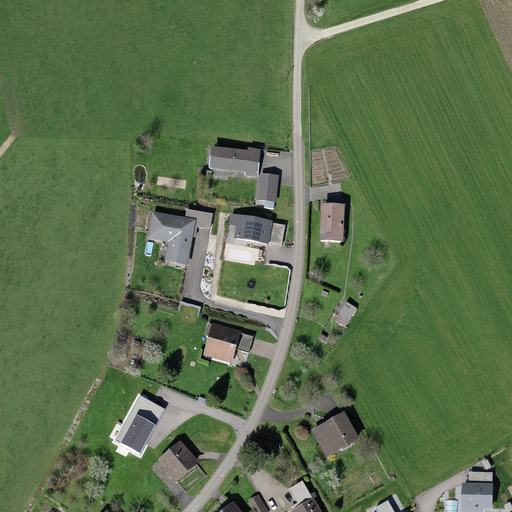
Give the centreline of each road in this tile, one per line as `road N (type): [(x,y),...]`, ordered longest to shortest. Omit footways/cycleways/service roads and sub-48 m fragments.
road 1 (residential): [(297,45),(298,249),(283,340),(251,422),(192,511)]
road 2 (track): [(299,0),(297,45),(443,0)]
